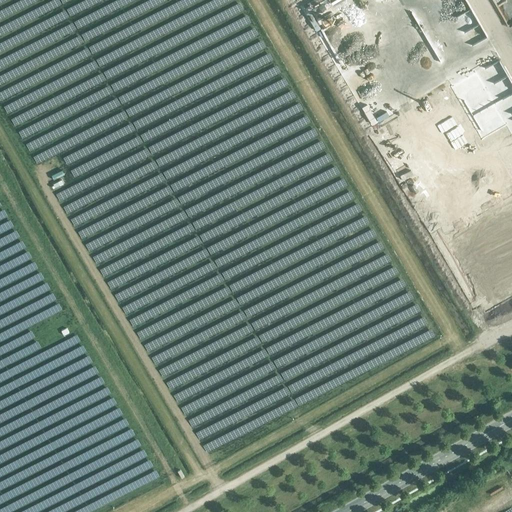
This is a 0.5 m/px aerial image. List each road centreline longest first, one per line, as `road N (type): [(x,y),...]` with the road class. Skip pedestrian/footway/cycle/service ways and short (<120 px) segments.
road 1 (track): [(188,509),(0,177)]
road 2 (track): [(481,343),(183,511)]
road 3 (primary): [(347,511),(511,420)]
